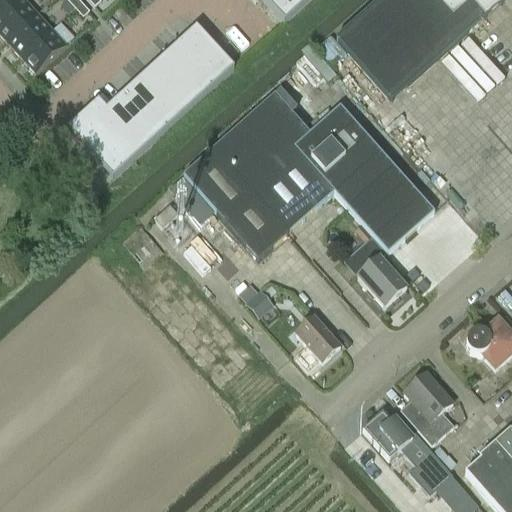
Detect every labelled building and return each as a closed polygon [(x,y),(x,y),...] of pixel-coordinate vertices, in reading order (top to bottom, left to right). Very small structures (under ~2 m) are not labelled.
[(0,0),(0,22),(22,2),(19,0),(0,0)] [(74,0),(70,0),(66,4),(74,13),(81,7),(74,0)] [(94,11),(100,5),(95,0),(88,0),(86,2),(94,11)] [(313,0),(258,0),(283,27),(313,0)] [(493,0),(385,0),(334,46),(389,107),(501,8),(493,0)] [(22,2),(0,22),(0,40),(5,46),(36,18),(22,2)] [(89,16),(81,7),(74,13),(82,22),(89,16)] [(36,18),(5,46),(20,62),(51,34),(36,18)] [(195,32),(165,59),(203,101),(233,74),(195,32)] [(51,34),(20,62),(35,79),(66,51),(51,34)] [(492,93),(501,84),(464,45),(455,54),(492,93)] [(203,101),(165,59),(136,87),(174,128),(203,101)] [(143,156),(174,128),(136,87),(105,115),(143,156)] [(273,101),(207,159),(242,198),(292,154),(332,199),(386,259),(432,218),(338,113),(308,140),(290,119),(295,114),(279,95),(273,101)] [(143,156),(105,115),(97,106),(66,134),(112,184),(143,156)] [(511,120),(492,146),(511,161),(511,120)] [(292,154),(242,198),(282,243),(332,199),(292,154)] [(187,177),(181,182),(256,266),(282,243),(242,198),(207,159),(187,177)] [(161,233),(176,219),(168,211),(153,224),(161,233)] [(121,248),(145,274),(163,257),(139,231),(121,248)] [(177,253),(198,277),(214,263),(193,240),(177,253)] [(369,243),(346,264),(359,279),(355,283),(382,313),(405,294),(378,264),(383,259),(369,243)] [(254,320),(269,307),(259,296),(245,309),(254,320)] [(320,369),(339,352),(312,323),(293,339),(320,369)] [(496,324),(481,337),(479,337),(477,336),(475,337),(472,337),(470,338),(469,339),(467,341),(466,343),(465,345),(464,347),(464,349),(464,351),(465,353),(466,355),(468,357),(469,359),(471,360),(473,361),(475,361),(478,361),(480,360),(493,375),(511,358),(511,330),(509,326),(503,332),(496,324)] [(400,416),(399,417),(430,451),(452,432),(440,418),(451,409),(425,379),(402,399),(412,410),(411,414),(404,420),(400,416)] [(380,418),(360,435),(387,466),(398,456),(413,472),(407,478),(428,502),(451,481),(439,467),(430,458),(394,416),(385,424),(380,418)] [(511,434),(509,437),(508,435),(492,449),(511,470),(511,434)] [(493,511),(511,511),(511,470),(492,449),(477,463),(478,464),(463,478),(493,511)] [(438,451),(430,458),(439,467),(446,461),(438,451)]
